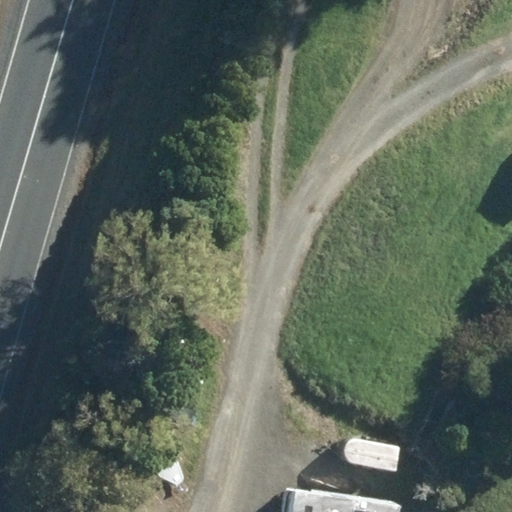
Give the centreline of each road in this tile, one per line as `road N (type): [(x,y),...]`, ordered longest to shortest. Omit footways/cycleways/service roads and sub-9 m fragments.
road 1 (unknown): [(421,0),(233,211),(180,312),(163,511)]
road 2 (unclassified): [(0,236),(71,0)]
